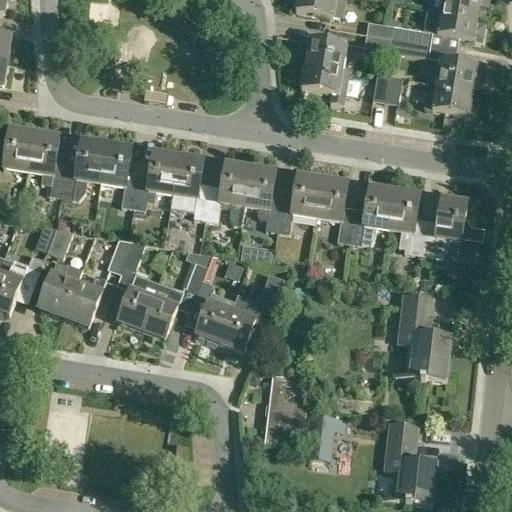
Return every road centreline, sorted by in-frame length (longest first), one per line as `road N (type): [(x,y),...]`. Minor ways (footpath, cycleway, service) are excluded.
road 1 (residential): [(221,511),(223,427),(211,404),(185,387),(0,362)]
road 2 (residential): [(255,134),(91,109),(63,96),(49,0)]
road 3 (residential): [(511,174),(255,134)]
road 4 (residential): [(492,412),(511,203)]
road 5 (residential): [(255,134),(256,24),(246,0)]
